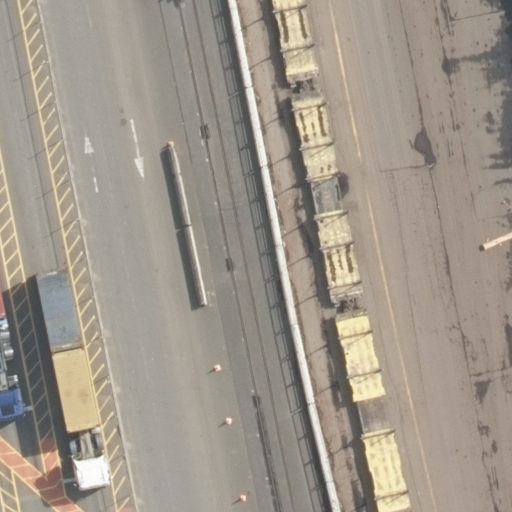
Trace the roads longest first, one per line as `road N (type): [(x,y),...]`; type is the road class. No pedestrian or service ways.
road 1 (unknown): [(430,0),(484,260)]
road 2 (unknown): [(484,260),(511,396)]
